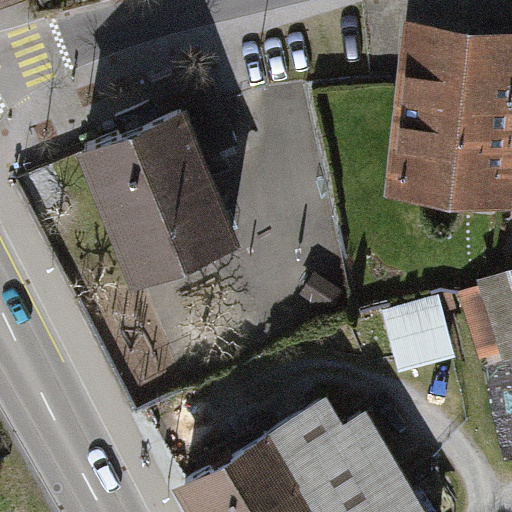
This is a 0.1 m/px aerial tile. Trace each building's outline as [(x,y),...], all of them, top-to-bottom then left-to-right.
[(511,25),(408,19),(394,160),(511,171),(511,25)] [(181,104),(201,153),(237,138),(217,89),(181,104)] [(85,143),(138,271),(233,232),(201,153),(181,104),(85,143)] [(504,346),(511,343),(511,263),(480,273),(483,280),(461,288),(480,348),(502,340),(504,346)] [(328,275),(297,285),(303,303),(334,293),(328,275)] [(437,289),(383,305),(401,365),(454,349),(437,289)] [(184,511),(419,511),(362,414),(339,427),(320,396),(168,484),(184,511)]
